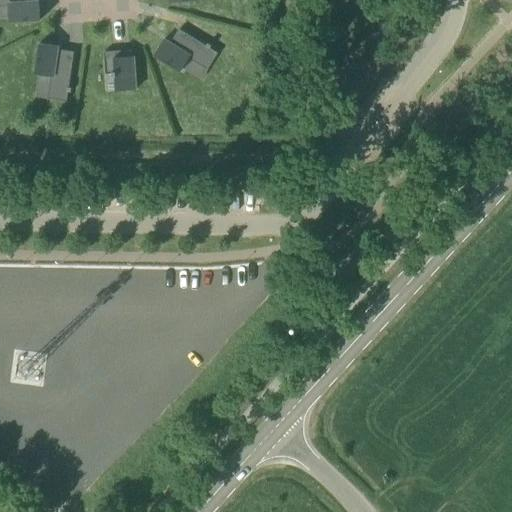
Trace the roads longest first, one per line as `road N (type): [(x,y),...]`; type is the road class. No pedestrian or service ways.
road 1 (secondary): [(277,426),(511,172)]
road 2 (unclassified): [(361,511),(277,426)]
